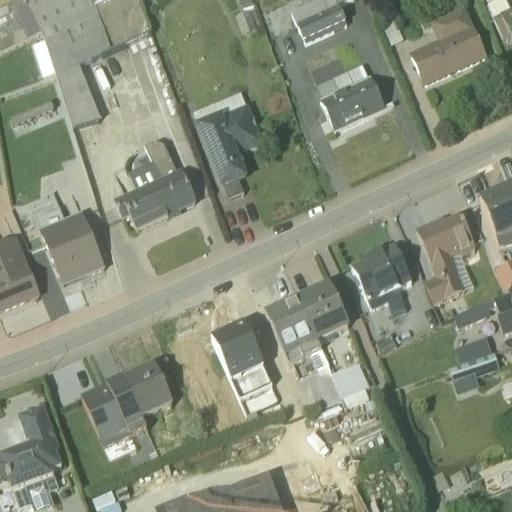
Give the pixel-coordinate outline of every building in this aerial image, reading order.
[(38,0),(0,19),(0,64),(1,64),(15,57),(41,44),(129,0),(38,0)] [(134,0),(129,0),(41,44),(44,53),(54,86),(56,90),(73,141),(100,132),(79,79),(110,64),(150,44),(134,0)] [(261,37),(245,0),(240,0),(234,2),(243,25),(235,29),(241,47),(242,48),(257,42),(255,39),(261,37)] [(354,11),(348,0),(308,0),(299,4),(306,19),(290,26),(304,58),(346,38),(338,18),(354,11)] [(503,11),(487,18),(494,31),(492,32),(503,55),(510,52),(511,56),(511,22),(510,24),(503,11)] [(408,68),(424,102),(486,73),(471,40),(470,40),(463,27),(435,39),(442,53),(408,68)] [(403,55),(395,39),(384,45),(391,61),(403,55)] [(54,86),(44,53),(33,57),(43,89),(53,86),(54,86)] [(319,115),(334,147),(385,123),(370,91),(368,92),(362,80),(316,100),(322,113),(319,115)] [(197,137),(195,138),(221,202),(224,201),(228,211),(243,205),(240,195),(248,191),(238,167),(263,156),(247,117),(245,118),(240,105),(193,125),(197,137)] [(50,113),(9,129),(13,139),(54,121),(50,113)] [(176,186),(163,158),(155,156),(145,161),(152,177),(129,187),(136,204),(113,215),(121,235),(128,232),(132,239),(133,238),(137,246),(167,232),(169,234),(181,229),(179,226),(195,218),(181,185),(180,185),(176,186)] [(511,200),(479,215),(499,256),(511,249),(511,200)] [(105,282),(82,226),(39,244),(63,300),(105,282)] [(422,290),(432,311),(472,293),(460,268),(474,261),(459,229),(443,236),(442,232),(414,245),(433,285),(422,290)] [(0,326),(41,309),(16,251),(0,257),(0,326)] [(394,256),(348,278),(367,318),(368,317),(370,321),(386,314),(384,309),(413,296),(394,256)] [(318,358),(318,359),(333,352),(332,348),(349,340),(328,296),(297,312),(318,358)] [(502,341),(511,337),(511,297),(492,303),(492,305),(453,322),(459,335),(486,323),(485,318),(495,313),(498,322),(496,323),(502,341)] [(297,312),(264,327),(288,377),(310,367),(317,382),(326,377),(297,312)] [(240,413),(272,399),(243,337),(211,352),(240,413)] [(395,350),(389,339),(374,348),(379,358),(395,350)] [(453,355),(458,371),(491,360),(485,344),(453,355)] [(448,375),(457,400),(477,393),(474,382),(497,374),(493,360),(448,375)] [(358,371),(329,383),(339,405),(368,393),(358,371)] [(172,419),(173,418),(152,378),(151,378),(151,380),(125,392),(124,391),(123,391),(142,432),(172,419)] [(318,418),(340,408),(330,385),(307,395),(318,418)] [(103,461),(146,442),(123,391),(81,410),(103,461)] [(367,417),(372,414),(364,395),(341,405),(346,415),(363,407),(367,417)] [(25,502),(28,511),(52,511),(50,507),(59,503),(52,485),(62,481),(56,465),(59,464),(43,421),(19,430),(18,431),(27,455),(29,455),(30,458),(0,469),(0,500),(8,497),(12,506),(25,502)] [(191,511),(278,511),(268,483),(191,511)]
